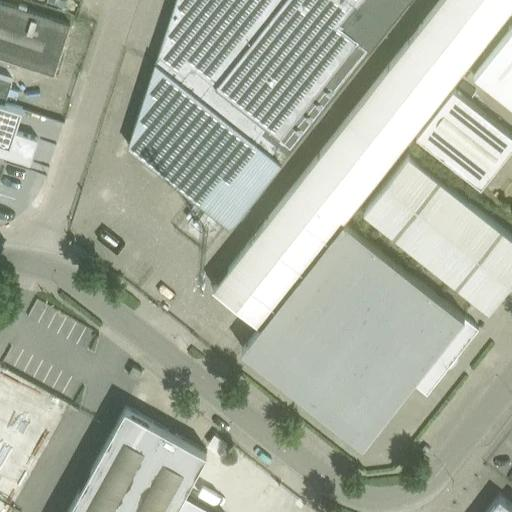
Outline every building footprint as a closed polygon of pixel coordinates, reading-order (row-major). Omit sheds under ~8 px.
[(0,0),(0,99),(5,101),(12,76),(0,72),(0,54),(35,66),(54,72),(70,22),(51,16),(0,0)] [(289,151),(408,0),(176,0),(129,144),(231,225),(282,159),(272,151),(278,143),(289,151)] [(511,0),(438,0),(213,285),(261,322),(343,218),(511,3),(511,0)] [(511,24),(474,73),(511,102),(511,24)] [(417,133),(481,184),(511,145),(511,132),(454,86),(417,133)] [(0,152),(31,162),(39,137),(16,130),(23,107),(5,101),(0,99),(0,152)] [(363,207),(474,294),(489,307),(511,278),(511,232),(408,150),(363,207)] [(363,443),(413,380),(427,391),(479,325),(343,218),(261,322),(243,346),(363,443)] [(142,369),(133,364),(128,373),(137,378),(142,369)] [(125,405),(66,511),(172,511),(206,450),(125,405)] [(511,511),(511,504),(500,495),(486,511),(511,511)]
